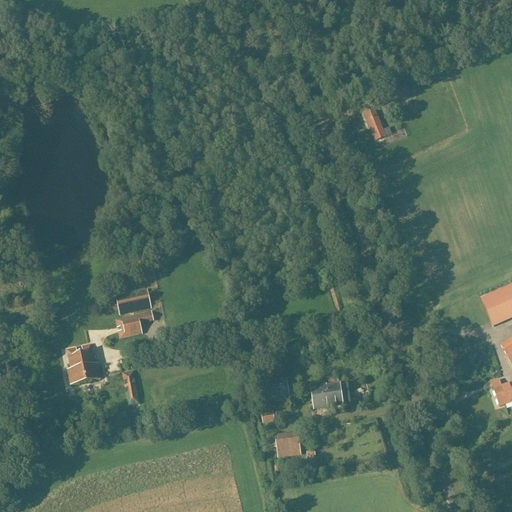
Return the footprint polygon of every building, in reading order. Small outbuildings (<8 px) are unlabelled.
[(396,101),(410,95),(406,85),(392,91),(396,101)] [(385,139),(384,137),(398,131),(395,124),(381,129),(372,109),(362,114),(365,123),(367,122),(376,142),(385,139)] [(511,286),(490,296),(503,324),(511,319),(511,286)] [(116,297),(116,300),(119,310),(120,315),(151,308),(147,290),(118,297),(116,297)] [(116,300),(105,303),(107,313),(119,310),(116,300)] [(124,332),(118,333),(120,340),(142,335),(140,326),(140,325),(138,317),(137,317),(116,322),(117,328),(118,329),(124,328),(124,332)] [(511,338),(500,346),(511,366),(511,365),(511,338)] [(67,352),(70,370),(67,371),(71,387),(101,381),(98,364),(94,365),(91,347),(81,349),(82,353),(77,354),(76,350),(67,352)] [(121,374),(127,408),(139,406),(133,371),(121,374)] [(269,404),(289,401),(286,379),(266,382),(269,404)] [(499,408),(511,403),(511,384),(493,391),(499,408)] [(314,410),(343,406),(340,386),(311,390),(314,410)] [(263,425),(274,423),(272,408),(261,410),(263,425)] [(303,458),(303,434),(279,434),(280,458),(303,458)]
